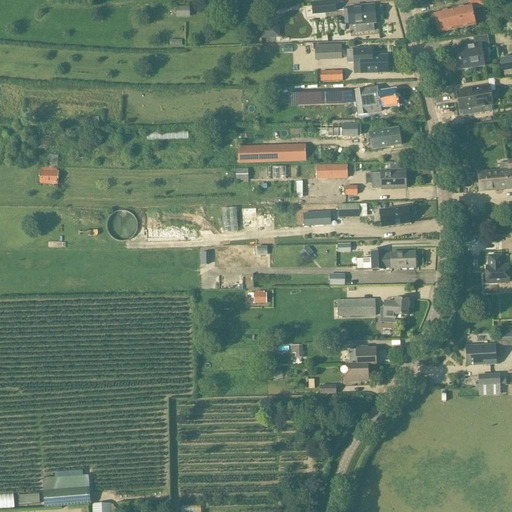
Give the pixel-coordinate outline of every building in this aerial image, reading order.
[(334,0),(332,0),(311,2),(312,14),(335,12),(334,0)] [(471,4),(472,10),(485,7),(483,0),(469,0),(471,4)] [(438,33),(451,30),(475,24),(472,10),(471,4),(434,12),(438,33)] [(176,17),(190,16),(190,5),(176,6),(176,17)] [(374,5),(348,7),(348,9),(344,10),(345,24),(349,24),(350,25),(355,25),(356,33),(374,31),(373,23),(376,23),(374,5)] [(489,46),(487,34),(473,36),(474,46),(464,48),(464,50),(456,52),(459,70),(484,66),(484,62),(490,61),(488,49),(482,50),(481,47),(489,46)] [(341,45),(315,46),(315,60),(341,59),(341,45)] [(388,72),(387,55),(372,56),(372,48),(354,49),(354,65),(355,74),(361,73),(388,72)] [(511,57),(501,59),(503,71),(511,69),(511,57)] [(320,82),(342,81),(342,72),(320,72),(320,82)] [(489,85),(473,88),(474,97),(479,96),(481,107),(492,105),(489,85)] [(368,114),(368,113),(381,111),(380,107),(397,104),(394,90),(378,93),(377,87),(365,89),(354,90),(358,115),(368,114)] [(460,110),(463,109),(464,116),(482,113),(481,107),(479,96),(474,97),(473,88),(457,91),(460,110)] [(353,102),(352,89),(297,91),(297,104),(353,102)] [(344,137),(357,136),(357,125),(343,125),(344,137)] [(401,144),(399,128),(370,132),(373,149),(401,144)] [(306,162),(306,144),(238,146),(239,164),(306,162)] [(49,165),(58,165),(58,154),(49,154),(49,165)] [(479,191),(511,188),(511,158),(507,159),(508,170),(478,172),(479,191)] [(347,178),(347,167),(347,164),(316,165),(317,180),(347,178)] [(272,178),(286,177),(286,166),(272,167),(272,178)] [(39,184),(58,184),(59,171),(57,171),(57,168),(41,167),(41,170),(40,170),(39,184)] [(248,180),(248,168),(235,168),(236,180),(248,180)] [(381,188),(391,188),(406,188),(406,172),(381,173),(372,173),(373,188),(381,188)] [(345,195),(357,195),(357,187),(345,187),(345,195)] [(338,206),(338,218),(359,218),(358,205),(338,206)] [(271,226),(271,206),(241,207),(241,227),(271,226)] [(411,223),(409,206),(379,210),(381,227),(411,223)] [(236,207),(223,208),(224,231),(237,230),(236,207)] [(146,209),(147,242),(201,240),(200,208),(146,209)] [(304,214),(305,227),(331,225),(330,212),(304,214)] [(390,253),(390,254),(385,254),(385,250),(371,250),(371,259),(363,259),(364,269),(385,269),(385,268),(391,268),(391,269),(416,268),(415,252),(390,253)] [(509,282),(509,266),(502,266),(502,255),(488,256),(489,272),(486,272),(486,283),(509,282)] [(344,286),(345,275),(330,275),(329,286),(344,286)] [(254,304),(267,304),(266,293),(254,294),(254,304)] [(374,330),(386,331),(386,317),(395,318),(395,315),(407,316),(408,299),(395,298),(395,302),(384,302),(383,318),(375,317),(374,330)] [(376,316),(375,299),(337,300),(338,317),(376,316)] [(511,329),(497,330),(498,347),(511,346),(511,329)] [(303,357),(303,344),(290,345),(290,352),(296,352),(296,357),(303,357)] [(467,366),(496,364),(496,357),(503,357),(503,347),(496,347),(496,345),(466,346),(467,366)] [(348,364),(376,363),(375,348),(356,350),(356,352),(348,352),(348,364)] [(376,364),(376,363),(348,364),(349,380),(368,379),(367,364),(376,364)] [(499,384),(498,373),(479,374),(479,385),(499,384)] [(336,394),(336,385),(320,385),(320,394),(336,394)] [(86,475),(43,479),(45,507),(89,504),(86,475)] [(19,504),(40,503),(39,493),(19,494),(19,504)] [(0,495),(0,506),(14,505),(13,495),(0,495)]
